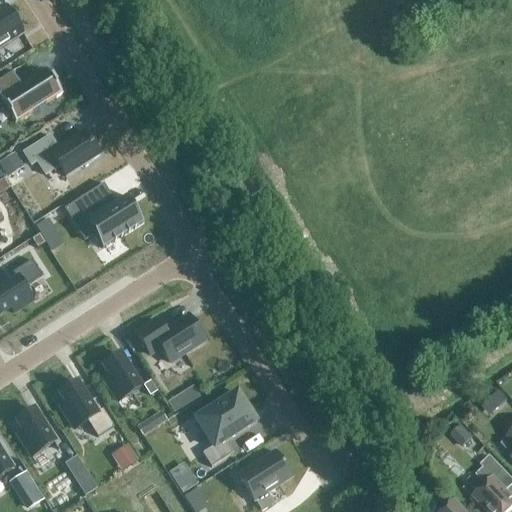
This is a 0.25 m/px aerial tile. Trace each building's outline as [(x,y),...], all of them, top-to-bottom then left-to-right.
[(0,49),(22,35),(5,7),(0,10),(0,49)] [(11,74),(0,81),(0,103),(14,125),(60,95),(45,71),(19,88),(11,74)] [(49,137),(22,155),(31,167),(36,164),(44,177),(58,168),(65,179),(100,157),(84,132),(57,149),(49,137)] [(14,155),(0,163),(0,166),(7,177),(22,168),(14,155)] [(4,180),(0,182),(0,197),(11,191),(4,180)] [(100,187),(73,204),(102,250),(142,224),(125,197),(112,206),(100,187)] [(39,236),(31,240),(37,250),(45,245),(39,236)] [(15,281),(0,291),(0,314),(9,309),(12,314),(33,301),(24,288),(41,277),(31,262),(11,275),(15,281)] [(136,336),(149,356),(160,350),(169,364),(203,342),(188,319),(164,334),(157,322),(136,336)] [(119,356),(102,366),(109,377),(103,380),(118,404),(141,389),(119,356)] [(76,383),(59,394),(65,404),(60,408),(74,431),(87,423),(97,439),(113,429),(102,412),(96,415),(76,383)] [(150,384),(142,388),(149,399),(156,394),(150,384)] [(498,392),(482,408),(490,416),(506,400),(498,392)] [(224,443),(255,424),(236,394),(195,421),(212,448),(202,455),(211,469),(232,456),(224,443)] [(179,397),(167,404),(174,414),(185,407),(179,397)] [(33,411),(16,422),(22,432),(17,435),(31,458),(54,444),(33,411)] [(160,413),(152,419),(158,428),(166,423),(160,413)] [(501,446),(511,456),(511,432),(506,439),(507,440),(501,446)] [(125,445),(110,455),(122,474),(137,464),(125,445)] [(66,463),(76,456),(71,449),(61,456),(66,463)] [(237,476),(260,511),(263,511),(274,506),(267,495),(291,480),(273,453),(237,476)] [(0,454),(0,478),(11,472),(0,454)] [(485,511),(509,511),(511,510),(511,499),(500,487),(509,478),(489,458),(480,466),(483,469),(475,477),(485,487),(473,499),(485,511)] [(85,470),(73,477),(86,497),(98,490),(85,470)] [(25,474),(12,483),(22,500),(36,491),(25,474)] [(190,475),(176,484),(183,495),(197,485),(190,475)] [(197,490),(183,499),(191,511),(193,511),(206,504),(197,490)] [(464,511),(455,502),(443,511),(464,511)]
